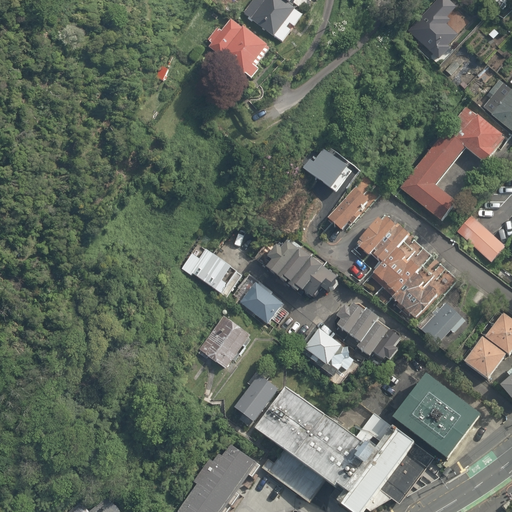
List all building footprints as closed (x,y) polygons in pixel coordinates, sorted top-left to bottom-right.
[(251,19),(250,20),(274,37),(274,36),(282,42),(291,30),(287,27),(289,24),(294,27),(302,16),(294,10),(296,9),(292,6),(283,0),(253,0),(244,13),(251,19)] [(450,0),(437,0),(408,31),(438,60),(450,48),(448,46),(459,36),(447,25),(451,21),(447,18),(458,6),(450,0)] [(508,0),(489,0),(489,1),(503,10),(510,1),(508,0)] [(223,56),(251,79),(259,69),(256,67),(270,49),(267,46),(267,45),(243,26),(242,28),(231,20),(222,32),(218,29),(208,41),(211,43),(208,47),(222,58),(223,56)] [(499,34),(494,29),(489,35),(493,39),(499,34)] [(459,66),(454,61),(446,71),(451,75),(459,66)] [(492,115),(491,116),(511,133),(511,89),(511,90),(500,80),(487,96),(490,99),(483,107),(492,115)] [(442,222),(457,203),(434,186),(465,149),(485,164),(495,152),(494,151),(505,139),(501,136),(502,135),(478,115),(477,116),(466,108),(457,119),(459,121),(447,134),(445,132),(400,189),(442,222)] [(311,161),(304,170),(333,193),(334,192),(337,194),(353,173),(350,171),(350,170),(325,151),(316,164),(311,161)] [(369,201),(355,189),(328,219),(341,232),(349,223),(352,225),(361,216),(358,213),(369,201)] [(382,222),(378,219),(359,240),(360,241),(357,244),(360,246),(359,248),(369,256),(374,250),(376,252),(373,255),(383,263),(373,273),(382,282),(383,281),(387,285),(386,286),(396,294),(392,298),(400,306),(401,306),(406,310),(405,310),(414,319),(428,306),(427,305),(438,294),(429,285),(425,290),(421,286),(425,282),(415,274),(419,269),(410,261),(409,262),(404,258),(405,256),(397,248),(408,235),(399,227),(397,230),(394,228),(395,227),(386,218),(382,222)] [(459,234),(491,263),(505,247),(473,218),(459,234)] [(337,278),(287,242),(281,250),(276,246),(267,257),(271,261),(265,269),(297,293),(299,290),(302,292),(303,292),(313,299),(321,289),(327,293),(337,278)] [(243,276),(206,250),(190,272),(216,291),(216,290),(227,298),(243,276)] [(258,285),(256,283),(254,285),(246,279),(233,295),(242,301),(241,303),(267,324),(283,304),(272,295),(273,293),(260,283),(258,285)] [(370,357),(373,352),(383,361),(385,358),(389,362),(398,351),(394,348),(400,339),(388,330),(387,332),(376,324),(379,319),(366,309),(364,312),(353,304),(350,309),(344,305),(336,317),(341,320),(337,326),(360,343),(357,348),(370,357)] [(465,321),(446,304),(422,330),(438,345),(451,331),(454,333),(465,321)] [(511,350),(511,321),(502,314),(484,337),(508,355),(511,350)] [(248,338),(250,335),(224,317),(200,351),(226,369),(242,346),(246,348),(251,340),(248,338)] [(314,327),(298,349),(333,376),(337,372),(342,376),(353,361),(349,358),(348,347),(343,347),(341,346),(342,345),(319,328),(318,330),(314,327)] [(505,356),(481,338),(463,362),(487,380),(505,356)] [(511,379),(502,387),(511,399),(511,371),(508,374),(511,379)] [(254,421),(278,389),(259,375),(235,407),(254,421)] [(428,377),(394,421),(450,463),(483,418),(428,377)] [(356,439),(287,387),(255,429),(285,452),(275,465),(269,461),(263,469),(285,486),(284,487),(298,497),(299,496),(311,505),(328,483),(339,492),(341,489),(347,494),(339,504),(349,511),(368,511),(369,511),(370,511),(373,511),(393,500),(401,506),(436,460),(418,446),(395,429),(375,414),(356,439)] [(227,511),(260,466),(230,445),(222,459),(220,457),(215,464),(212,462),(196,485),(199,487),(181,511),(227,511)] [(122,511),(109,497),(91,511),(89,511),(83,504),(74,511),(122,511)]
